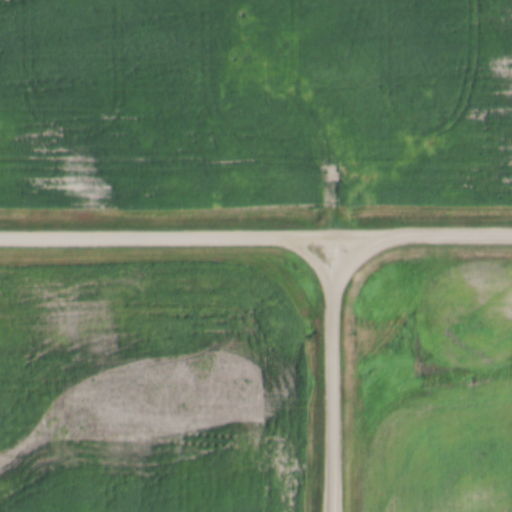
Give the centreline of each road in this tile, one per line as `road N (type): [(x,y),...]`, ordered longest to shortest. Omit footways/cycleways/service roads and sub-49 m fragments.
road 1 (residential): [(336,237),(0,238)]
road 2 (tertiary): [(333,511),(336,237)]
road 3 (tertiary): [(511,236),(336,237)]
